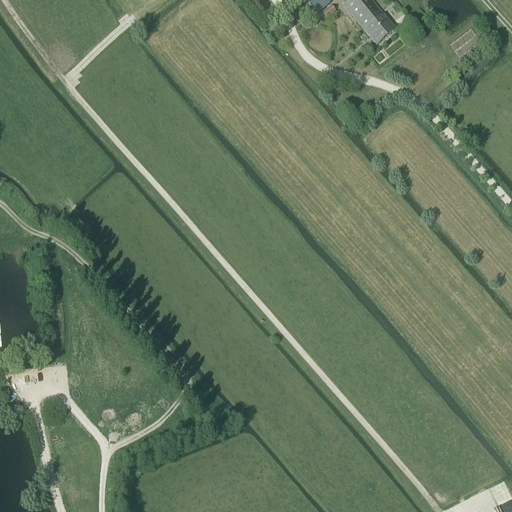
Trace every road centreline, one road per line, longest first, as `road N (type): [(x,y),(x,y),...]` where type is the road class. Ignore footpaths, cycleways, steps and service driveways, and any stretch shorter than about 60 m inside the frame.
road 1 (track): [(438,511),(64,81)]
road 2 (track): [(58,511),(29,405),(37,384),(72,351),(58,246),(43,232)]
